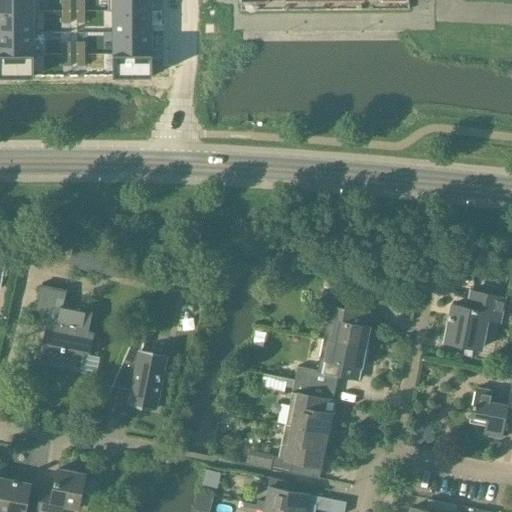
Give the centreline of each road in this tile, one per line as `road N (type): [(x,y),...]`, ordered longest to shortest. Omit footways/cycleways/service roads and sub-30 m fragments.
road 1 (tertiary): [(185,164),(471,186)]
road 2 (tertiary): [(0,162),(185,164)]
road 3 (residential): [(393,453),(427,279)]
road 4 (residential): [(188,0),(185,164)]
road 5 (residential): [(393,453),(511,473)]
